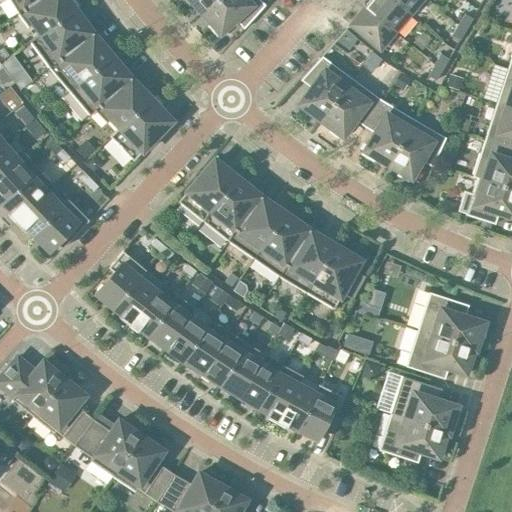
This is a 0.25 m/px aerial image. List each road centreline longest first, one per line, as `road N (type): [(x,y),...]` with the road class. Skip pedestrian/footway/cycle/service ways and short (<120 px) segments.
road 1 (residential): [(36,313),(173,419),(345,511)]
road 2 (residential): [(229,102),(372,200),(511,265)]
road 3 (residential): [(229,102),(36,313)]
road 4 (residential): [(451,511),(511,327)]
road 5 (residential): [(137,0),(229,102)]
road 6 (residential): [(315,5),(229,102)]
